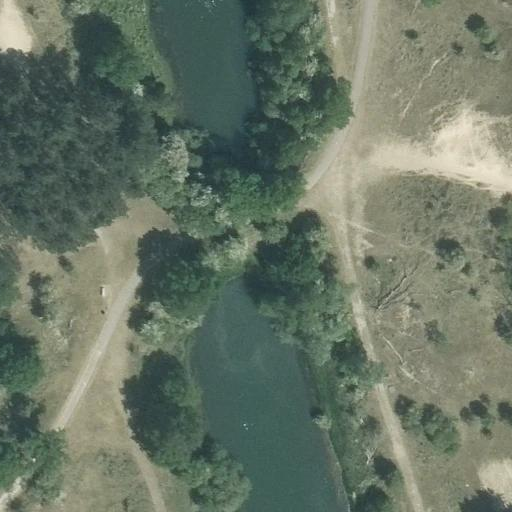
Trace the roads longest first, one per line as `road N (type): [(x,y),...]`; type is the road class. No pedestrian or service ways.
road 1 (track): [(100,348),(133,279),(164,249),(281,203),(322,166),(356,91),(370,0)]
road 2 (track): [(0,505),(52,444),(100,348)]
